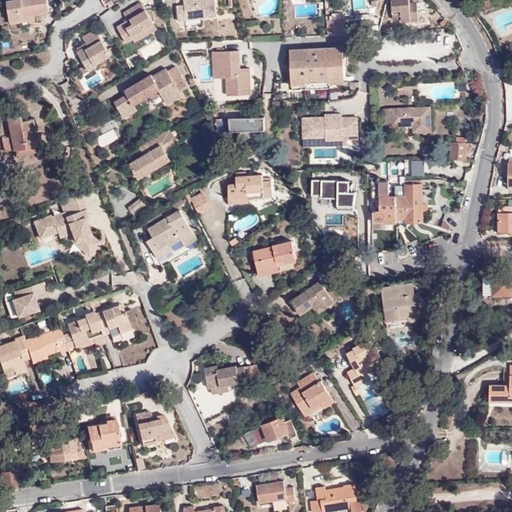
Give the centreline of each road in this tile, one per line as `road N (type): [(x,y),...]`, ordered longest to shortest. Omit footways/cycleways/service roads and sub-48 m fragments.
road 1 (residential): [(428,434),(497,110),(485,54),(441,0)]
road 2 (residential): [(428,434),(21,493)]
